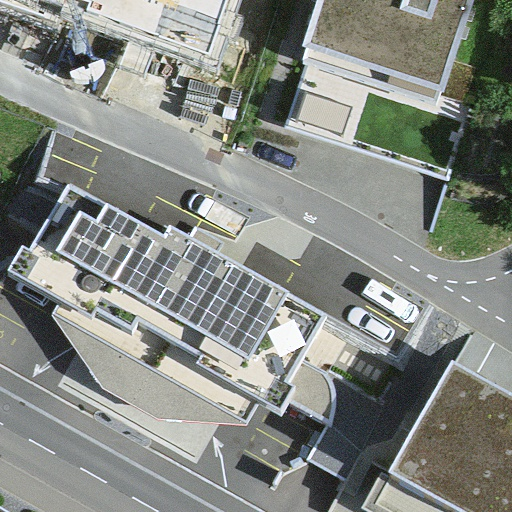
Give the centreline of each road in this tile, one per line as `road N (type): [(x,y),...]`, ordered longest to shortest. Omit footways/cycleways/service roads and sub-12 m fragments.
road 1 (residential): [(498,318),(393,256),(0,73)]
road 2 (secondary): [(0,421),(160,511)]
